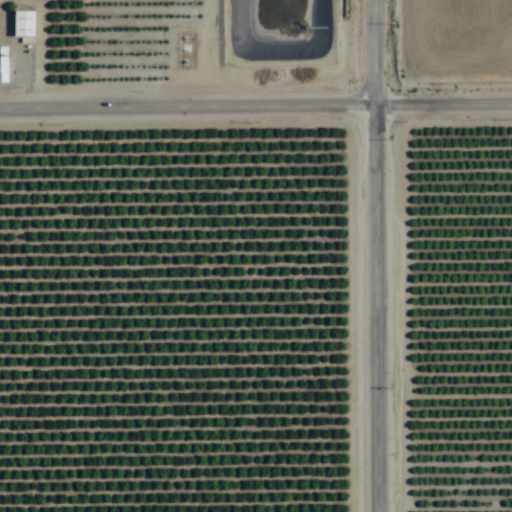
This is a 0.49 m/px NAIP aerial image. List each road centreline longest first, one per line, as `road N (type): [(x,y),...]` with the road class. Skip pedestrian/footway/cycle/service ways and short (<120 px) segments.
road 1 (residential): [(511,87),(0,91)]
road 2 (residential): [(380,511),(377,0)]
